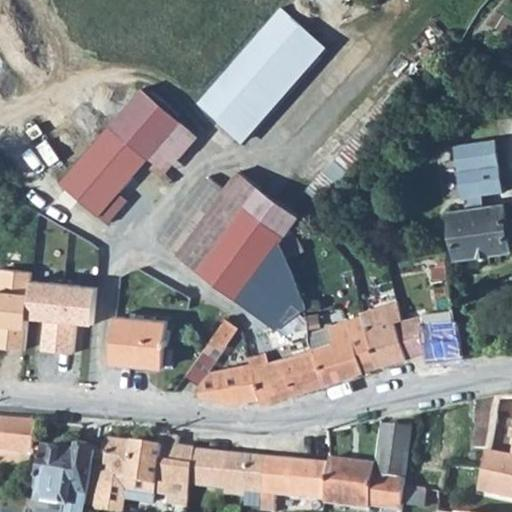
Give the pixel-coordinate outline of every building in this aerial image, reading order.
[(198,102),(246,143),(333,48),(282,8),(198,102)] [(499,62),(511,67),(511,58),(503,55),(499,62)] [(325,198),(417,92),(420,88),(396,68),(299,177),(325,198)] [(111,125),(61,183),(107,223),(128,200),(120,192),(150,158),(111,125)] [(496,138),(457,145),(465,197),(469,197),(471,210),(487,207),(485,194),(504,191),(496,138)] [(159,242),(239,300),(282,242),(290,232),(300,216),(239,173),(223,194),(208,214),(190,200),(159,242)] [(190,200),(208,214),(223,194),(205,180),(190,200)] [(452,213),(458,257),(511,249),(511,242),(511,234),(511,233),(511,218),(509,219),(506,204),(487,207),(471,210),(452,213)] [(282,242),(290,264),(301,259),(298,253),(304,250),(295,226),(290,232),(282,242)] [(198,397),(222,400),(223,405),(260,399),(262,404),(324,385),(313,350),(310,340),(308,311),(290,264),(282,242),(239,300),(273,326),(268,333),(274,350),(249,359),(250,364),(210,372),(199,384),(198,397)] [(28,320),(32,280),(33,272),(0,270),(0,350),(24,353),(28,320)] [(65,283),(32,280),(28,320),(43,321),(40,353),(58,354),(65,283)] [(95,286),(65,283),(58,354),(74,355),(76,325),(93,326),(95,286)] [(361,313),(362,317),(377,369),(406,359),(395,321),(403,319),(398,302),(361,313)] [(420,314),(420,315),(422,325),(453,321),(451,310),(420,314)] [(395,321),(406,359),(424,354),(427,361),(463,356),(457,321),(453,321),(422,325),(420,315),(403,319),(395,321)] [(313,350),(324,385),(377,369),(362,317),(330,327),(334,343),(313,350)] [(113,362),(163,367),(167,322),(117,318),(113,362)] [(213,338),(227,348),(240,328),(227,318),(213,338)] [(474,432),(490,431),(495,399),(475,403),(474,432)] [(0,450),(30,454),(35,420),(0,417),(0,450)] [(374,474),(404,478),(411,427),(380,424),(375,463),(374,474)] [(156,435),(155,445),(109,439),(104,473),(97,473),(92,507),(128,511),(130,489),(145,491),(149,496),(155,497),(155,494),(168,496),(167,504),(188,506),(191,486),(195,448),(177,446),(177,437),(156,435)] [(59,493),(67,493),(68,492),(88,495),(96,449),(76,446),(75,452),(43,448),(35,490),(59,493)] [(191,486),(224,490),(229,452),(195,448),(191,486)] [(476,467),(474,480),(480,481),(478,493),(511,500),(511,449),(511,456),(486,452),(483,468),(476,467)] [(224,493),(246,496),(246,492),(261,494),(265,456),(229,452),(224,490),(224,493)] [(260,508),(260,511),(268,511),(275,511),(277,495),(324,500),(329,463),(265,456),(261,494),(260,508)] [(324,504),(369,509),(371,508),(402,511),(406,479),(404,478),(374,474),(375,463),(330,458),(329,463),(324,500),(324,504)] [(415,485),(438,489),(440,471),(418,467),(415,485)] [(58,503),(86,507),(88,495),(68,492),(67,493),(59,493),(58,503)] [(245,506),(260,508),(261,494),(246,492),(246,496),(245,506)]
